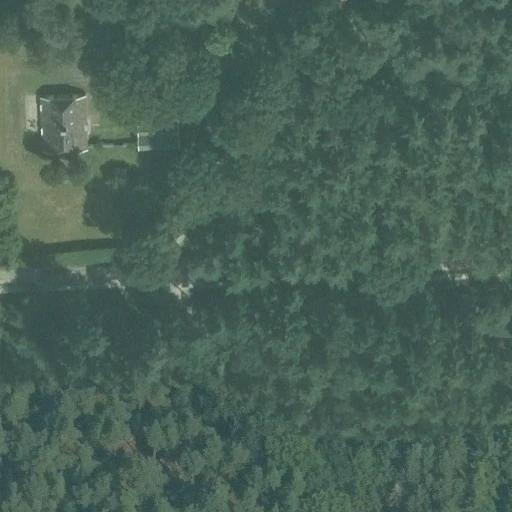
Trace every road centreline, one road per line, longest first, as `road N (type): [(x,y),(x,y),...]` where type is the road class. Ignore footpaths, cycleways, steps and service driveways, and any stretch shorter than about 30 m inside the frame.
road 1 (track): [(2,291),(3,276),(511,255)]
road 2 (track): [(174,286),(168,270),(355,0)]
road 3 (track): [(328,511),(174,286)]
